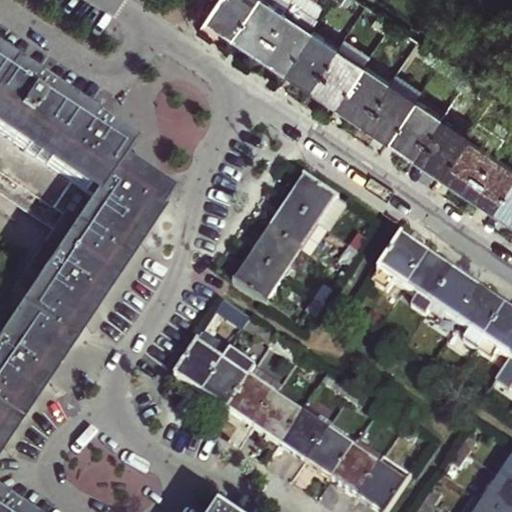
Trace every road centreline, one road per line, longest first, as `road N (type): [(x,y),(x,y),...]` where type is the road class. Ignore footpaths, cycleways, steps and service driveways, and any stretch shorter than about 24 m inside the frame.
road 1 (residential): [(106,410),(126,354),(171,287),(204,171),(245,94)]
road 2 (residential): [(511,272),(245,94)]
road 3 (residential): [(0,5),(111,79),(143,26)]
road 4 (residential): [(245,94),(143,26)]
